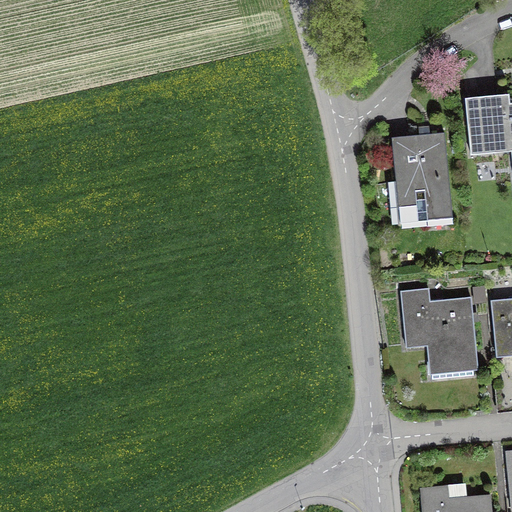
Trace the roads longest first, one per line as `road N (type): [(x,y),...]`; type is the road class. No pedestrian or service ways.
road 1 (unclassified): [(375,438),(339,139),(300,0)]
road 2 (unclassified): [(252,511),(375,438)]
road 3 (residential): [(375,438),(511,426)]
